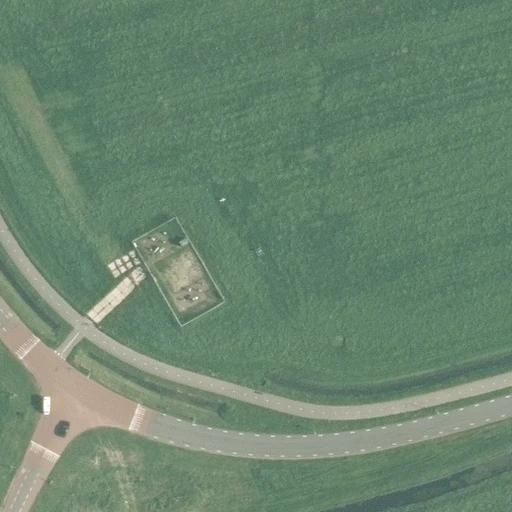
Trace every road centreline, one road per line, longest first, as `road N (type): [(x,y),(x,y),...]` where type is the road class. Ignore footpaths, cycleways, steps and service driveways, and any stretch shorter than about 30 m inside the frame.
road 1 (tertiary): [(77,392),(157,426),(281,445),(391,437),(511,405)]
road 2 (tertiary): [(12,511),(77,392)]
